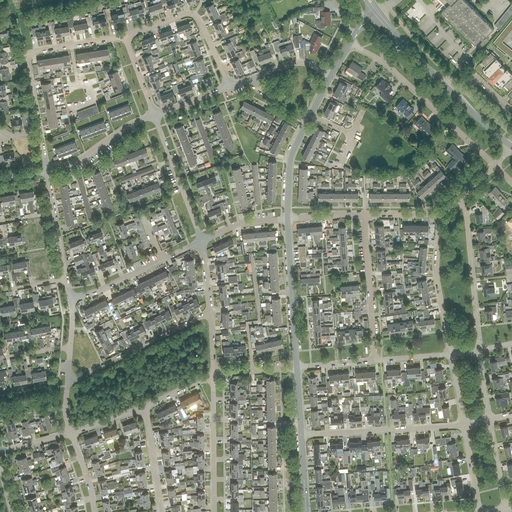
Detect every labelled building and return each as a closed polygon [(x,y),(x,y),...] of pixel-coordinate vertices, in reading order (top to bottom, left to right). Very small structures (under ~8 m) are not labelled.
[(146,10),(143,0),(140,0),(141,3),(135,4),(138,16),(141,16),(144,16),(144,15),(143,11),(146,10)] [(157,12),(153,1),(150,2),(151,6),(148,7),(146,0),(143,0),(146,10),(149,10),(150,15),(151,15),(154,14),(154,13),(157,12)] [(164,3),(162,0),(155,0),(153,1),(157,12),(160,11),(160,12),(163,11),(163,10),(161,4),(164,3)] [(175,6),(172,0),(162,0),(164,3),(167,2),(169,8),(169,9),(172,8),(172,7),(175,6)] [(450,3),(445,8),(443,11),(446,14),(445,15),(452,22),(453,21),(459,27),(458,28),(465,35),(466,34),(473,40),(472,41),(475,45),(480,40),(482,42),(481,42),(481,43),(481,44),(481,45),(482,45),(483,45),(489,39),(486,36),(494,29),(491,26),(491,25),(488,22),(487,22),(487,21),(484,18),(483,18),(477,13),(478,12),(475,9),(473,9),(473,8),(470,5),(464,0),(456,0),(451,5),(450,3)] [(208,13),(217,9),(216,7),(215,7),(213,4),(214,4),(212,1),(207,3),(209,6),(205,7),(205,8),(206,11),(208,13)] [(129,10),(128,6),(127,3),(124,4),(127,13),(130,12),(131,18),(132,19),(135,18),(135,17),(138,16),(135,4),(134,3),(131,4),(133,10),(129,10)] [(124,14),(127,13),(124,4),(122,5),(123,9),(119,10),(119,9),(116,9),(117,13),(119,21),(122,20),(122,21),(125,20),(125,19),(124,14)] [(119,21),(117,13),(111,15),(109,8),(106,9),(108,18),(111,17),(113,23),(113,24),(116,23),(116,22),(119,21)] [(98,18),(101,26),(103,25),(103,26),(107,25),(106,25),(107,25),(106,21),(109,21),(108,18),(106,9),(103,10),(104,13),(99,14),(100,18),(98,18)] [(217,20),(226,16),(224,13),(220,15),(217,9),(208,13),(209,16),(208,17),(210,19),(211,19),(216,17),(217,20)] [(320,12),(321,20),(316,20),(316,27),(319,29),(324,28),(324,25),(330,25),(329,25),(328,19),(329,19),(329,11),(320,12)] [(101,26),(98,18),(98,16),(95,17),(92,18),(90,13),(87,14),(90,25),(93,24),(94,28),(97,28),(97,27),(101,26)] [(80,24),(82,32),(85,32),(88,32),(88,31),(88,25),(90,25),(87,14),(84,15),(87,23),(80,24)] [(216,31),(223,27),(221,21),(227,19),(226,16),(217,20),(219,22),(213,25),(213,26),(214,28),(215,28),(216,31)] [(82,32),(80,24),(74,26),(73,18),(70,19),(71,28),(74,27),(75,33),(76,33),(76,34),(79,33),(82,32)] [(71,28),(70,19),(67,20),(68,27),(61,28),(63,35),(66,35),(66,36),(69,35),(69,34),(70,34),(68,28),(71,28)] [(63,35),(61,28),(55,29),(54,21),(51,22),(52,31),(53,33),(56,32),(56,37),(57,37),(60,37),(60,36),(63,35)] [(49,31),(52,31),(51,22),(48,23),(48,26),(49,30),(46,30),(45,26),(42,27),(44,39),(47,38),(47,39),(50,38),(49,31)] [(190,36),(189,34),(192,33),(191,29),(188,22),(186,23),(186,24),(183,25),(186,35),(187,37),(188,41),(195,39),(193,35),(190,36)] [(44,39),(42,27),(41,24),(38,25),(38,27),(32,28),(34,36),(36,36),(37,40),(38,40),(38,41),(41,40),(41,39),(44,39)] [(184,35),(186,35),(183,25),(180,26),(179,26),(176,27),(179,34),(182,32),(184,35)] [(223,27),(216,31),(217,34),(218,37),(219,36),(219,37),(223,35),(224,38),(234,33),(233,30),(226,33),(223,27)] [(0,36),(7,35),(8,37),(12,36),(11,34),(13,34),(12,30),(7,31),(6,28),(0,29),(0,36)] [(171,41),(170,37),(173,36),(173,34),(171,29),(168,30),(168,31),(165,32),(167,39),(169,42),(171,41)] [(165,40),(167,39),(165,32),(162,33),(161,32),(159,33),(161,40),(165,39),(165,40)] [(180,37),(178,33),(175,33),(176,36),(180,44),(184,42),(185,42),(186,42),(186,40),(183,41),(183,39),(181,40),(180,37)] [(319,42),(321,37),(314,34),(309,43),(311,44),(309,47),(310,53),(316,53),(321,43),(319,42)] [(158,41),(159,41),(158,38),(154,39),(153,35),(150,37),(147,39),(150,47),(153,46),(152,43),(155,42),(158,49),(161,48),(159,45),(158,41)] [(225,51),(233,48),(237,46),(234,40),(236,39),(235,36),(227,40),(228,43),(223,45),(222,46),(223,49),(224,48),(225,51)] [(152,51),(150,47),(147,39),(144,40),(144,39),(141,40),(143,47),(147,46),(148,49),(142,51),(143,55),(152,51)] [(280,43),(278,40),(273,42),(274,44),(274,45),(277,53),(280,52),(282,56),(285,55),(288,54),(283,42),(280,43)] [(186,52),(198,47),(197,44),(198,44),(197,41),(187,45),(188,48),(184,50),(184,53),(186,52)] [(294,51),(291,43),(288,45),(287,41),(283,42),(288,54),(291,52),(291,53),(294,52),(294,51)] [(500,44),(497,47),(504,52),(508,47),(502,42),(500,44)] [(269,61),(272,60),(272,59),(271,55),(274,54),(270,43),(265,45),(266,48),(262,50),(263,54),(266,62),(269,61)] [(10,65),(10,62),(8,62),(6,52),(10,51),(9,47),(3,48),(3,52),(0,52),(0,60),(1,64),(1,63),(2,66),(10,65)] [(186,52),(184,53),(185,55),(188,54),(190,54),(191,57),(194,56),(201,53),(200,50),(199,51),(198,47),(186,52)] [(234,58),(243,54),(242,51),(235,54),(233,48),(225,51),(227,54),(226,54),(227,57),(228,57),(232,55),(234,58)] [(255,54),(254,50),(250,52),(251,56),(252,55),(255,62),(259,61),(260,64),(261,64),(263,63),(266,62),(263,54),(257,56),(256,53),(255,54)] [(500,67),(499,67),(499,68),(497,67),(501,64),(494,57),(496,56),(492,52),(480,64),(484,67),(483,68),(484,70),(483,71),(499,88),(501,87),(502,88),(503,87),(507,90),(511,85),(511,74),(507,70),(504,73),(503,72),(503,71),(504,71),(504,70),(504,69),(504,68),(504,67),(503,67),(502,66),(501,66),(500,67)] [(84,62),(83,53),(76,54),(78,63),(84,62)] [(234,69),(241,65),(238,59),(244,56),(243,54),(234,58),(235,61),(231,62),(231,63),(230,63),(231,66),(232,66),(234,69)] [(146,64),(159,59),(158,56),(155,57),(154,57),(153,57),(152,55),(151,55),(142,58),(143,61),(144,61),(146,64)] [(159,59),(146,64),(147,67),(146,67),(147,70),(154,68),(152,64),(157,63),(160,62),(159,59)] [(191,70),(205,65),(203,62),(204,62),(203,59),(197,61),(198,65),(190,68),(191,70)] [(362,81),(366,76),(360,72),(362,68),(352,62),(346,70),(362,81)] [(246,66),(245,63),(241,65),(234,69),(235,71),(234,72),(235,75),(236,74),(236,75),(244,71),(242,68),(246,66)] [(8,68),(16,67),(15,64),(10,65),(2,66),(3,69),(1,70),(3,80),(10,79),(8,68)] [(205,65),(191,70),(192,73),(194,72),(194,73),(195,72),(196,74),(196,75),(201,73),(208,71),(207,68),(206,68),(205,65)] [(110,80),(119,77),(116,71),(108,74),(110,80)] [(152,82),(166,77),(165,74),(164,73),(161,75),(160,72),(156,74),(149,76),(150,79),(151,79),(152,82)] [(191,80),(194,85),(196,84),(196,82),(200,80),(200,81),(203,79),(206,86),(212,84),(211,81),(210,81),(209,77),(207,78),(206,75),(202,76),(197,78),(191,80)] [(112,86),(121,83),(119,77),(110,80),(112,86)] [(166,77),(152,82),(153,85),(152,85),(154,88),(160,86),(160,85),(161,85),(160,82),(167,79),(166,77)] [(51,85),(54,84),(53,79),(44,80),(44,84),(41,84),(42,91),(51,89),(51,85)] [(194,85),(191,80),(191,79),(188,80),(190,83),(185,85),(185,83),(183,83),(183,86),(186,93),(193,91),(191,88),(194,86),(194,85)] [(386,82),(385,83),(382,80),(376,87),(382,93),(380,95),(388,103),(392,98),(388,94),(392,89),(389,87),(390,86),(386,82)] [(337,88),(346,93),(348,89),(350,90),(351,88),(352,85),(345,82),(344,84),(340,82),(337,88)] [(121,83),(112,86),(114,92),(123,89),(121,83)] [(1,99),(13,97),(12,94),(6,95),(5,85),(0,85),(0,96),(1,99)] [(186,93),(183,86),(177,88),(176,85),(173,86),(176,93),(179,92),(180,96),(186,93)] [(173,94),(176,93),(173,86),(171,87),(172,90),(166,93),(169,100),(175,98),(173,94)] [(346,97),(345,96),(346,93),(337,88),(333,95),(337,97),(336,99),(343,103),(344,101),(345,102),(347,99),(346,97)] [(169,100),(166,93),(165,91),(163,92),(164,94),(160,95),(159,92),(156,93),(159,100),(161,99),(163,103),(169,100)] [(13,97),(1,99),(1,102),(0,102),(0,106),(1,113),(9,112),(7,101),(13,100),(13,99),(13,97)] [(411,112),(413,109),(403,99),(396,107),(399,110),(399,111),(398,112),(398,113),(398,114),(399,115),(400,116),(401,116),(402,115),(403,114),(406,117),(405,117),(408,120),(413,115),(411,112)] [(243,117),(250,104),(244,101),(240,108),(245,110),(243,113),(242,112),(240,115),(243,117)] [(327,108),(334,112),(337,113),(340,106),(341,107),(342,105),(335,101),(334,103),(330,101),(327,108)] [(252,114),(256,107),(250,104),(243,117),(246,118),(248,116),(247,114),(248,112),(252,114)] [(109,112),(112,120),(132,113),(128,105),(109,112)] [(47,115),(56,113),(55,109),(57,109),(57,107),(55,107),(45,109),(47,115)] [(255,123),(261,110),(256,107),(252,114),(256,116),(255,119),(254,118),(252,121),(255,123)] [(331,118),(334,112),(327,108),(324,114),(331,118)] [(264,120),(267,113),(261,110),(255,123),(258,124),(259,121),(259,120),(260,118),(264,120)] [(214,121),(223,117),(220,111),(213,114),(214,118),(213,118),(214,121)] [(267,113),(264,120),(268,122),(267,125),(265,124),(264,127),(267,128),(269,123),(270,123),(273,116),(267,113)] [(29,116),(25,116),(21,117),(21,119),(11,121),(12,129),(23,127),(23,125),(30,124),(29,116)] [(218,126),(225,124),(223,117),(214,121),(215,123),(216,123),(218,126)] [(427,136),(434,128),(421,117),(414,124),(427,136)] [(57,119),(48,121),(49,128),(58,126),(57,119)] [(281,128),(288,131),(291,125),(283,121),(282,124),(283,124),(281,128)] [(79,131),(82,139),(107,130),(103,122),(79,131)] [(217,133),(227,130),(225,124),(218,126),(219,130),(217,130),(216,131),(217,133)] [(178,134),(186,131),(188,130),(187,128),(184,129),(182,125),(175,128),(178,134)] [(285,137),(288,131),(281,128),(280,131),(278,130),(277,133),(285,137)] [(329,137),(330,135),(329,135),(317,128),(314,134),(321,138),(323,133),(325,135),(325,136),(328,137),(329,137)] [(277,133),(275,131),(270,129),(268,132),(275,136),(276,135),(277,136),(276,139),(282,142),(285,137),(277,133)] [(222,138),(229,136),(227,130),(217,133),(218,136),(221,135),(222,138)] [(180,140),(187,138),(186,134),(187,134),(186,131),(178,134),(180,140)] [(325,147),(327,144),(322,141),(321,143),(319,142),(321,138),(314,134),(311,140),(323,146),(325,147)] [(223,145),(232,142),(229,136),(222,138),(224,142),(222,143),(219,144),(220,146),(223,145)] [(423,147),(428,141),(424,137),(419,143),(423,147)] [(191,143),(190,141),(188,141),(187,138),(180,140),(182,147),(191,143)] [(280,148),(282,142),(276,139),(274,143),(272,142),(271,144),(280,148)] [(269,147),(270,147),(271,147),(270,151),(277,154),(280,148),(271,144),(269,143),(264,140),(262,144),(267,146),(269,147)] [(319,147),(322,149),(323,146),(311,140),(308,145),(315,149),(317,144),(320,146),(319,147)] [(30,142),(19,144),(20,152),(31,150),(30,142)] [(74,142),(55,149),(58,158),(77,150),(74,142)] [(232,142),(223,145),(224,148),(225,147),(227,151),(234,148),(232,142)] [(190,147),(192,146),(191,143),(182,147),(185,153),(192,150),(190,147)] [(460,164),(466,158),(455,148),(456,147),(452,144),(446,150),(454,158),(447,166),(452,171),(459,163),(460,164)] [(313,153),(315,149),(308,145),(305,151),(318,157),(319,154),(316,153),(315,154),(313,153)] [(138,150),(140,157),(144,156),(145,158),(147,157),(144,148),(138,150)] [(137,159),(140,157),(138,150),(132,153),(135,161),(138,160),(137,159)] [(193,153),(192,150),(185,153),(187,159),(197,155),(196,152),(193,153)] [(316,160),(318,157),(305,151),(302,157),(309,160),(311,156),(314,157),(313,158),(316,160)] [(0,156),(2,164),(5,163),(5,162),(15,160),(14,153),(3,154),(3,155),(0,156)] [(132,162),(135,161),(132,153),(126,155),(128,162),(132,161),(132,162)] [(125,163),(128,162),(126,155),(119,157),(123,166),(125,165),(125,163)] [(197,155),(187,159),(189,165),(196,163),(195,159),(196,158),(198,157),(197,155)] [(120,167),(123,166),(119,157),(113,160),(116,167),(120,165),(120,167)] [(436,175),(441,180),(446,176),(440,169),(438,167),(435,163),(432,166),(435,170),(435,169),(438,172),(439,173),(436,175)] [(234,176),(243,174),(242,171),(240,172),(239,168),(232,169),(234,176)] [(441,180),(436,175),(434,177),(431,174),(427,170),(425,172),(428,176),(430,178),(436,185),(441,180)] [(93,182),(101,178),(99,172),(92,175),(93,178),(92,179),(93,182)] [(235,182),(242,181),(242,177),(243,177),(243,174),(234,176),(235,182)] [(219,180),(216,181),(214,175),(211,176),(212,177),(209,178),(210,185),(211,187),(219,184),(219,180)] [(96,187),(104,184),(101,178),(93,182),(93,184),(95,183),(96,187)] [(210,185),(209,178),(208,178),(205,179),(206,180),(203,181),(209,198),(212,197),(211,197),(210,194),(211,194),(210,190),(209,191),(207,186),(210,185)] [(432,189),(436,185),(430,178),(428,180),(429,181),(427,184),(432,189)] [(157,181),(156,179),(154,180),(155,183),(151,185),(154,192),(160,190),(157,181)] [(209,198),(203,181),(199,182),(199,181),(196,183),(197,184),(194,185),(196,190),(199,189),(199,192),(202,191),(204,196),(201,197),(202,201),(209,198)] [(421,187),(419,185),(415,181),(412,183),(418,189),(419,189),(420,190),(417,192),(422,198),(427,193),(421,187)] [(97,194),(106,190),(104,184),(96,187),(98,191),(96,191),(97,194)] [(427,193),(432,189),(427,184),(424,186),(423,185),(421,187),(427,193)] [(148,194),(154,192),(151,185),(148,186),(147,185),(145,186),(148,194)] [(128,187),(130,191),(130,193),(126,194),(129,201),(136,199),(132,190),(132,189),(131,186),(128,187)] [(142,197),(148,194),(145,186),(142,187),(142,188),(139,189),(142,197)] [(238,195),(245,193),(244,190),(246,189),(248,188),(248,186),(237,189),(238,195)] [(501,206),(507,200),(495,187),(489,193),(501,206)] [(136,199),(142,197),(139,189),(135,191),(135,189),(132,190),(136,199)] [(101,199),(108,196),(106,190),(97,194),(96,194),(96,197),(98,196),(100,196),(101,199)] [(29,192),(26,192),(27,200),(28,202),(28,203),(30,213),(33,212),(31,200),(34,199),(33,191),(32,191),(29,191),(29,192)] [(62,199),(69,198),(68,194),(70,194),(69,191),(60,193),(62,199)] [(20,197),(18,198),(18,200),(18,203),(19,208),(20,214),(24,214),(22,208),(21,204),(22,203),(22,204),(28,203),(28,202),(27,200),(26,192),(23,193),(23,192),(20,193),(19,193),(20,197)] [(10,195),(7,196),(8,204),(9,206),(12,205),(12,203),(15,203),(15,204),(18,203),(18,200),(18,198),(17,195),(14,195),(14,194),(10,194),(10,195)] [(8,204),(7,196),(4,196),(4,195),(1,196),(1,197),(0,197),(2,203),(0,202),(0,210),(0,212),(3,211),(2,205),(8,204)] [(100,207),(111,202),(108,196),(101,199),(102,203),(99,204),(100,207)] [(251,199),(239,201),(241,208),(248,206),(247,202),(249,202),(249,201),(251,201),(251,199)] [(213,217),(216,216),(213,209),(211,203),(210,201),(207,202),(207,203),(207,205),(208,204),(211,211),(207,213),(210,219),(213,218),(213,217)] [(111,202),(100,207),(101,209),(105,208),(106,211),(113,209),(111,202)] [(220,210),(224,209),(222,202),(212,206),(211,203),(213,209),(216,216),(219,215),(222,214),(220,210)] [(64,212),(71,211),(71,207),(73,207),(72,203),(63,205),(64,212)] [(152,218),(169,212),(168,209),(168,208),(167,205),(161,208),(162,212),(152,216),(152,218)] [(479,208),(481,211),(480,211),(481,214),(476,214),(477,222),(482,221),(482,223),(486,222),(485,217),(488,217),(487,209),(483,205),(479,208)] [(505,214),(500,208),(494,213),(494,214),(499,219),(505,214)] [(165,220),(172,218),(171,215),(170,215),(169,212),(152,218),(154,221),(164,217),(165,220)] [(74,217),(65,218),(66,225),(74,224),(73,220),(75,220),(74,219),(77,219),(76,216),(74,217)] [(157,230),(174,224),(172,221),(173,220),(172,218),(165,220),(167,224),(156,228),(157,230)] [(136,224),(135,222),(131,224),(124,226),(123,223),(116,226),(117,228),(118,228),(119,231),(126,228),(132,226),(136,224)] [(175,227),(174,224),(157,230),(158,233),(163,231),(164,234),(177,229),(175,227)] [(410,234),(410,226),(403,225),(403,230),(400,230),(400,236),(403,236),(403,234),(410,234)] [(126,228),(119,231),(121,234),(120,234),(121,238),(128,235),(126,231),(127,231),(126,228)] [(483,243),(491,243),(491,240),(487,240),(487,239),(485,239),(485,233),(491,233),(491,228),(482,229),(483,232),(478,232),(478,240),(482,240),(483,243)] [(16,245),(14,236),(8,238),(7,229),(4,230),(6,243),(9,242),(9,246),(10,246),(13,246),(13,245),(16,245)] [(100,248),(101,251),(104,250),(101,243),(104,242),(102,237),(100,230),(97,231),(97,232),(94,233),(97,240),(100,248)] [(27,233),(24,234),(25,240),(28,239),(29,243),(35,242),(33,232),(33,231),(27,232),(27,233)] [(39,231),(33,232),(35,242),(44,241),(43,235),(40,235),(39,231)] [(95,241),(97,240),(94,233),(91,235),(91,234),(88,235),(89,239),(87,239),(89,244),(92,243),(92,241),(94,240),(95,241)] [(22,241),(25,241),(24,237),(24,234),(21,234),(21,235),(14,236),(16,245),(19,244),(19,245),(22,244),(22,241)] [(76,240),(80,251),(82,250),(81,245),(83,244),(83,246),(86,245),(85,240),(83,241),(81,237),(78,238),(79,239),(76,240)] [(380,245),(381,248),(388,247),(393,247),(393,245),(389,245),(389,241),(385,241),(384,238),(376,239),(376,245),(380,245)] [(161,248),(176,243),(175,239),(166,242),(165,241),(160,242),(161,248)] [(225,242),(228,249),(231,248),(230,247),(233,245),(230,239),(227,240),(228,241),(225,242)] [(73,253),(80,251),(76,240),(73,242),(72,241),(69,242),(70,243),(69,244),(68,245),(69,247),(70,248),(71,248),(73,253)] [(219,245),(221,251),(225,249),(226,250),(228,249),(225,242),(222,244),(221,243),(219,244),(219,245)] [(223,255),(223,254),(221,251),(219,245),(216,246),(216,245),(213,247),(216,253),(217,256),(220,254),(221,256),(223,255)] [(484,257),(484,261),(490,261),(494,260),(494,256),(490,257),(489,249),(495,249),(494,245),(486,246),(486,248),(485,248),(485,249),(479,250),(480,258),(484,257)] [(377,251),(377,257),(386,256),(385,252),(388,252),(388,247),(381,248),(381,250),(377,251)] [(134,248),(127,251),(128,254),(127,255),(129,258),(136,255),(134,252),(135,251),(134,248)] [(103,257),(107,268),(111,267),(111,268),(114,266),(111,259),(111,260),(111,258),(108,259),(105,253),(104,250),(101,251),(102,254),(103,257)] [(82,258),(89,275),(92,274),(92,275),(95,273),(93,266),(90,268),(88,263),(88,264),(87,262),(86,260),(85,257),(82,258)] [(45,262),(44,258),(38,259),(40,269),(49,268),(48,262),(45,262)] [(86,276),(89,275),(82,258),(75,261),(76,264),(81,262),(82,267),(77,269),(79,276),(82,275),(83,278),(86,277),(86,276)] [(33,264),(29,265),(30,271),(40,269),(38,259),(32,260),(33,264)] [(217,271),(228,270),(229,270),(228,266),(233,265),(232,263),(235,262),(235,259),(226,260),(226,264),(215,265),(216,268),(217,271)] [(19,262),(20,270),(27,269),(27,270),(28,276),(31,276),(30,271),(29,265),(29,263),(29,261),(25,261),(22,261),(22,262),(19,262)] [(490,265),(490,261),(484,261),(485,265),(481,266),(482,274),(487,273),(487,275),(493,275),(492,265),(490,265)] [(14,272),(20,270),(19,262),(16,263),(16,262),(13,263),(12,264),(13,270),(11,270),(12,279),(12,281),(16,280),(14,272)] [(425,272),(426,266),(411,264),(404,263),(404,265),(407,265),(407,267),(416,268),(416,271),(413,270),(413,275),(417,276),(417,275),(421,275),(422,272),(425,272)] [(0,266),(2,274),(8,273),(9,281),(12,281),(12,279),(11,270),(10,264),(6,265),(6,264),(3,264),(3,265),(0,266)] [(228,270),(217,271),(217,275),(216,275),(217,278),(224,277),(223,273),(228,273),(234,272),(233,269),(229,270),(228,270)] [(172,278),(170,275),(169,273),(167,274),(166,271),(162,272),(162,271),(160,272),(164,281),(164,282),(167,280),(168,282),(171,281),(170,279),(172,278)] [(161,282),(164,281),(160,272),(158,273),(158,274),(155,276),(160,286),(162,285),(161,282)] [(160,286),(155,276),(151,278),(151,277),(149,278),(153,286),(154,287),(156,286),(157,287),(160,286)] [(196,281),(195,277),(184,279),(184,281),(188,281),(188,284),(189,288),(197,286),(197,281),(196,281)] [(150,287),(153,286),(149,278),(147,279),(144,281),(149,291),(151,290),(150,287)] [(421,287),(427,286),(426,280),(420,281),(420,282),(416,283),(417,285),(416,285),(416,286),(412,286),(413,289),(417,288),(421,287)] [(146,293),(149,291),(144,281),(141,283),(140,282),(138,283),(139,285),(137,287),(140,294),(146,291),(146,293)] [(484,295),(484,296),(490,295),(495,295),(494,287),(494,284),(488,285),(488,288),(483,288),(484,292),(483,292),(483,295),(484,295)] [(140,294),(137,287),(134,288),(133,287),(131,288),(132,289),(129,291),(134,301),(136,300),(135,298),(141,296),(140,294)] [(131,302),(134,301),(129,291),(125,292),(124,292),(123,293),(127,301),(130,299),(131,302)] [(36,300),(35,295),(34,293),(31,294),(33,302),(26,303),(28,311),(31,311),(34,311),(34,310),(35,310),(33,304),(36,303),(36,300)] [(124,302),(127,301),(123,293),(120,294),(121,294),(118,296),(123,306),(125,305),(124,302)] [(39,301),(38,294),(35,295),(36,300),(36,303),(39,303),(40,309),(41,309),(41,310),(44,309),(44,308),(47,308),(45,299),(39,301)] [(266,303),(266,306),(280,305),(279,298),(275,298),(275,295),(269,296),(269,299),(272,299),(272,304),(269,304),(269,302),(266,302),(266,303)] [(45,299),(47,308),(50,307),(50,308),(53,307),(53,306),(53,302),(56,302),(55,297),(52,298),(48,299),(48,296),(45,296),(45,299)] [(120,308),(123,306),(118,296),(114,298),(114,297),(112,298),(113,301),(110,302),(113,307),(116,306),(119,304),(120,308)] [(192,297),(189,298),(194,308),(198,307),(200,306),(196,298),(193,300),(192,297)] [(230,305),(230,300),(230,297),(226,298),(220,299),(220,302),(220,305),(227,304),(227,306),(230,305)] [(15,313),(15,312),(18,312),(17,307),(16,298),(13,299),(14,305),(8,306),(9,314),(12,314),(12,315),(15,314),(15,313)] [(28,311),(26,303),(20,304),(19,298),(16,298),(17,307),(20,306),(21,312),(22,312),(22,313),(25,312),(28,311)] [(185,303),(189,312),(191,311),(191,310),(194,308),(189,298),(187,299),(188,301),(185,303)] [(422,309),(426,309),(425,305),(431,304),(430,298),(423,299),(419,300),(415,300),(415,303),(420,302),(420,306),(416,306),(417,310),(422,309)] [(113,307),(110,302),(108,303),(105,299),(103,300),(104,300),(100,302),(105,312),(108,311),(106,308),(109,307),(110,309),(113,307)] [(9,314),(8,306),(1,308),(0,302),(0,314),(2,315),(2,316),(3,316),(6,316),(6,315),(9,314)] [(103,314),(105,312),(100,302),(97,304),(96,303),(95,304),(98,312),(101,311),(103,314)] [(187,313),(189,312),(185,303),(182,304),(181,302),(179,303),(184,314),(187,312),(187,313)] [(180,315),(184,314),(179,303),(176,304),(178,307),(175,309),(173,306),(170,307),(174,315),(177,314),(178,317),(180,316),(180,315)] [(96,313),(98,312),(95,304),(93,305),(93,306),(89,308),(94,318),(97,316),(96,313)] [(494,315),(492,315),(492,312),(497,312),(496,307),(490,307),(491,310),(486,311),(487,318),(493,318),(493,319),(494,320),(496,320),(495,315),(494,315)] [(97,324),(94,318),(89,308),(86,309),(86,308),(84,309),(87,316),(85,317),(87,320),(88,320),(91,319),(91,320),(93,323),(90,324),(92,327),(97,324)] [(161,310),(166,320),(170,318),(170,319),(172,318),(168,310),(165,311),(164,308),(161,310)] [(427,320),(428,327),(435,326),(434,319),(430,319),(429,315),(428,308),(426,309),(422,309),(423,312),(425,312),(427,320)] [(163,322),(166,320),(161,310),(159,311),(160,314),(157,316),(161,323),(163,322)] [(161,323),(157,316),(156,312),(150,315),(155,326),(159,324),(161,323)] [(427,320),(425,312),(423,312),(424,320),(419,321),(420,328),(428,327),(427,320)] [(155,326),(150,315),(149,313),(147,314),(150,319),(146,321),(144,322),(146,328),(147,330),(156,326),(155,326)] [(405,316),(406,319),(407,330),(414,329),(412,321),(409,321),(408,316),(405,316)] [(231,319),(222,319),(222,323),(221,323),(222,326),(226,326),(226,328),(232,327),(232,319),(231,319)] [(144,329),(146,328),(144,322),(141,323),(142,325),(139,327),(137,324),(135,325),(140,335),(144,334),(146,333),(144,329)] [(355,325),(357,337),(363,336),(362,328),(359,328),(358,322),(355,322),(355,325)] [(98,337),(108,332),(109,331),(110,331),(109,328),(107,329),(104,331),(103,328),(105,327),(104,323),(98,326),(100,329),(95,332),(96,334),(97,334),(98,337)] [(131,331),(135,339),(137,338),(137,337),(140,335),(135,325),(133,326),(134,329),(131,331)] [(351,338),(350,329),(346,330),(346,326),(343,326),(345,339),(351,338)] [(32,337),(38,336),(37,328),(34,328),(33,327),(30,327),(31,329),(30,329),(31,332),(28,332),(28,335),(29,339),(30,343),(33,343),(32,337)] [(133,340),(135,339),(131,331),(130,329),(127,330),(127,329),(120,332),(123,338),(124,339),(127,337),(129,341),(133,339),(133,340)] [(25,336),(24,330),(18,331),(19,339),(20,341),(22,341),(22,339),(25,338),(26,339),(29,339),(28,335),(25,336)] [(100,343),(108,339),(107,336),(110,334),(109,331),(108,332),(98,337),(100,340),(99,341),(100,343)] [(13,340),(11,332),(8,333),(8,332),(5,332),(5,333),(6,339),(3,340),(4,346),(7,345),(6,342),(13,340)] [(264,338),(263,333),(259,334),(263,351),(270,349),(268,342),(264,343),(264,341),(263,339),(264,338)] [(263,351),(259,334),(257,335),(256,335),(257,340),(258,343),(259,343),(259,344),(256,344),(255,345),(256,350),(257,352),(263,351)] [(124,339),(123,338),(118,341),(120,346),(122,345),(126,343),(124,339)] [(274,339),(276,348),(282,346),(281,339),(277,340),(276,338),(274,339)] [(102,344),(103,348),(114,343),(112,340),(109,342),(108,339),(100,343),(101,345),(102,344)] [(270,349),(276,348),(274,339),(271,340),(271,341),(268,342),(270,349)] [(117,341),(114,343),(103,348),(105,354),(114,350),(113,348),(116,346),(116,345),(119,344),(117,341)] [(238,342),(235,343),(236,354),(240,354),(240,355),(242,354),(242,351),(245,351),(245,346),(241,346),(241,344),(238,344),(238,342)] [(497,364),(502,364),(503,365),(506,365),(505,357),(502,358),(495,359),(496,361),(491,362),(492,371),(498,370),(497,364)] [(29,376),(27,367),(26,361),(23,362),(25,374),(19,375),(20,384),(24,383),(24,384),(26,383),(26,382),(27,382),(26,376),(29,376)] [(442,369),(437,370),(436,363),(430,364),(431,368),(428,368),(429,374),(436,373),(437,375),(435,375),(436,380),(444,378),(444,377),(444,375),(443,375),(442,369)] [(39,380),(38,372),(32,373),(30,367),(27,367),(29,376),(32,375),(33,381),(34,382),(37,381),(36,381),(39,380)] [(408,377),(414,376),(414,368),(411,368),(411,367),(408,368),(408,372),(404,372),(405,381),(405,387),(410,386),(409,380),(408,380),(408,377)] [(414,368),(414,376),(415,380),(418,379),(417,377),(421,377),(421,380),(425,379),(424,371),(421,371),(421,367),(420,367),(417,367),(417,368),(414,368)] [(38,372),(39,380),(43,380),(46,380),(45,379),(46,379),(45,371),(41,371),(41,368),(37,369),(38,372)] [(401,381),(405,381),(404,372),(401,373),(401,369),(400,369),(400,368),(397,369),(394,369),(395,382),(397,382),(398,380),(397,377),(401,377),(401,381)] [(20,384),(19,375),(18,371),(15,372),(16,376),(12,376),(11,369),(8,370),(10,382),(13,381),(14,385),(17,385),(17,384),(20,384)] [(395,382),(394,369),(391,370),(391,369),(388,369),(388,370),(388,374),(384,374),(385,383),(385,384),(389,383),(389,382),(388,378),(392,378),(392,382),(393,385),(395,385),(395,382)] [(369,371),(370,383),(370,384),(370,387),(373,387),(372,380),(376,379),(376,385),(380,385),(379,374),(376,375),(375,371),(375,370),(372,371),(369,371)] [(348,373),(348,372),(345,373),(342,374),(343,382),(343,384),(345,384),(345,382),(349,381),(350,385),(349,385),(349,388),(353,388),(353,385),(352,378),(349,379),(349,373),(348,373)] [(363,380),(363,372),(360,372),(356,372),(356,378),(353,378),(353,385),(353,388),(354,388),(354,391),(358,391),(358,385),(357,385),(357,381),(363,380)] [(336,383),(336,374),(333,374),(330,374),(330,375),(329,375),(330,381),(327,381),(328,393),(332,393),(332,387),(330,387),(330,383),(334,383),(334,385),(336,386),(337,386),(336,383)] [(509,374),(504,374),(498,375),(498,378),(493,379),(494,388),(503,386),(502,379),(509,378),(509,374)] [(230,390),(237,390),(237,385),(242,385),(242,382),(235,382),(235,383),(230,383),(230,390)] [(441,389),(440,385),(432,387),(433,392),(437,392),(438,398),(434,399),(434,400),(432,400),(432,403),(435,403),(443,401),(442,399),(443,399),(444,398),(443,398),(447,397),(447,396),(447,394),(445,388),(441,389)] [(235,400),(244,400),(244,395),(242,395),(240,395),(240,390),(237,390),(230,390),(230,396),(235,396),(235,398),(235,400)] [(197,407),(200,407),(198,402),(201,400),(197,393),(194,394),(191,396),(195,403),(197,407)] [(508,404),(507,399),(510,399),(509,394),(501,395),(501,398),(496,398),(497,406),(505,405),(505,404),(508,404)] [(195,403),(191,396),(188,397),(186,399),(189,406),(195,403)] [(190,408),(189,406),(186,399),(183,400),(182,400),(180,401),(180,402),(183,409),(180,410),(185,419),(187,417),(183,409),(187,407),(188,409),(190,408)] [(393,420),(399,420),(399,407),(398,401),(396,401),(396,399),(390,399),(391,407),(396,407),(396,410),(394,410),(394,414),(393,414),(393,420)] [(230,410),(240,410),(240,404),(242,404),(244,404),(244,400),(235,400),(235,403),(230,403),(230,410)] [(423,408),(422,404),(422,400),(419,400),(419,405),(420,419),(426,418),(426,415),(430,415),(430,408),(423,408)] [(444,407),(443,404),(443,401),(434,403),(435,408),(438,407),(438,411),(443,410),(444,417),(451,416),(450,415),(450,412),(449,406),(444,407)] [(185,419),(180,410),(178,412),(174,404),(174,405),(173,404),(171,405),(171,406),(168,407),(172,415),(175,421),(177,419),(178,418),(177,417),(176,416),(175,413),(178,412),(182,420),(185,419)] [(414,419),(414,420),(417,420),(417,419),(420,419),(419,405),(416,405),(416,408),(416,410),(416,411),(414,411),(413,409),(412,409),(412,404),(409,404),(409,407),(410,415),(414,415),(414,419)] [(172,415),(168,407),(168,408),(167,407),(165,408),(165,409),(162,410),(166,418),(172,415)] [(374,408),(374,421),(380,421),(380,417),(384,417),(384,408),(379,408),(380,412),(377,412),(376,407),(374,408)] [(399,407),(399,420),(405,419),(405,416),(410,415),(409,407),(404,407),(405,410),(402,410),(402,407),(399,407)] [(160,421),(166,418),(162,410),(159,412),(159,411),(156,412),(157,413),(156,413),(160,421)] [(244,420),(244,416),(244,415),(242,415),(240,415),(240,410),(230,410),(230,416),(234,416),(234,420),(244,420)] [(38,425),(49,420),(47,414),(44,415),(42,411),(37,413),(38,417),(39,417),(40,420),(35,422),(35,421),(30,423),(30,424),(28,424),(29,427),(33,426),(36,425),(38,425)] [(16,429),(16,428),(15,424),(18,423),(17,420),(13,421),(13,422),(6,424),(8,431),(16,429)] [(49,420),(38,425),(40,431),(51,427),(49,420)] [(241,424),(244,424),(244,420),(234,420),(234,423),(230,423),(231,430),(238,430),(241,429),(241,424)] [(133,436),(135,436),(136,435),(134,430),(138,429),(136,421),(135,421),(132,422),(132,423),(129,424),(132,431),(133,436)] [(125,433),(132,431),(129,424),(126,425),(126,424),(123,425),(123,426),(125,433)] [(511,425),(511,426),(501,427),(502,437),(509,436),(508,430),(511,428),(511,425)] [(24,427),(22,427),(20,427),(16,428),(16,429),(8,431),(10,438),(18,436),(18,435),(20,434),(20,435),(24,434),(24,436),(30,434),(29,427),(24,428),(24,427)] [(110,430),(112,438),(119,436),(116,428),(115,428),(113,428),(113,429),(110,430)] [(106,440),(112,438),(110,430),(107,431),(106,431),(104,432),(104,433),(106,440)] [(233,437),(233,440),(243,440),(243,434),(238,434),(238,430),(231,430),(231,437),(233,437)] [(107,454),(106,451),(101,438),(98,439),(97,435),(96,435),(96,434),(93,435),(94,436),(91,437),(93,445),(99,443),(102,449),(103,452),(104,455),(107,454)] [(87,447),(93,445),(91,437),(88,438),(87,437),(84,438),(85,439),(84,439),(87,447)] [(436,446),(436,448),(439,448),(439,446),(447,445),(448,450),(449,449),(450,456),(449,456),(449,457),(458,455),(457,446),(456,447),(455,442),(452,443),(450,437),(435,439),(436,446)] [(173,438),(160,440),(161,446),(165,446),(165,448),(172,447),(172,444),(170,445),(170,441),(171,441),(174,440),(173,438)] [(231,443),(231,450),(238,450),(241,450),(241,444),(246,444),(246,446),(251,445),(251,439),(243,440),(233,440),(233,443),(231,443)] [(397,440),(396,440),(397,443),(395,443),(395,444),(391,444),(392,451),(395,451),(395,448),(396,448),(400,448),(401,453),(404,453),(403,451),(403,439),(399,439),(397,439),(397,440)] [(54,456),(61,454),(60,451),(59,448),(53,449),(53,448),(46,451),(47,454),(53,452),(54,456)] [(165,452),(164,452),(162,452),(162,453),(163,458),(170,457),(176,456),(175,454),(171,455),(170,448),(164,449),(165,452)] [(234,459),(243,460),(245,460),(245,454),(238,454),(238,450),(231,450),(231,457),(234,457),(234,459)] [(49,463),(51,468),(53,467),(59,465),(62,464),(61,461),(63,460),(63,459),(62,457),(61,454),(54,456),(55,459),(52,460),(51,461),(52,463),(49,463)] [(176,459),(176,456),(170,457),(163,458),(163,464),(164,464),(164,465),(172,464),(172,460),(176,459)] [(316,463),(316,466),(321,466),(323,466),(323,460),(328,460),(328,456),(315,457),(315,460),(313,460),(314,463),(316,463)] [(19,465),(32,462),(31,459),(27,460),(26,457),(16,460),(16,462),(18,462),(19,465)] [(231,470),(238,470),(238,469),(242,469),(242,464),(243,464),(243,460),(234,459),(234,463),(231,463),(231,470)] [(94,469),(104,466),(107,465),(106,462),(99,464),(98,461),(92,463),(93,463),(92,464),(94,469)] [(451,474),(461,473),(459,463),(454,464),(454,461),(448,462),(449,468),(450,468),(451,474)] [(30,473),(29,469),(28,466),(32,465),(32,462),(19,465),(20,469),(18,469),(19,472),(23,471),(24,475),(30,473)] [(53,467),(51,468),(52,472),(55,472),(57,471),(58,476),(59,476),(67,473),(66,470),(67,470),(66,467),(65,467),(64,467),(62,464),(59,465),(53,467)] [(104,466),(94,469),(96,475),(102,473),(105,473),(103,469),(105,468),(104,466)] [(316,475),(323,475),(323,473),(322,473),(321,466),(316,466),(316,469),(314,469),(314,472),(316,472),(316,475)] [(236,476),(236,480),(243,480),(243,477),(245,477),(245,473),(238,473),(238,470),(231,470),(231,476),(236,476)] [(145,473),(145,472),(135,474),(136,477),(132,477),(133,481),(146,479),(145,473)] [(32,480),(31,477),(30,473),(24,475),(25,478),(21,480),(23,486),(37,482),(36,479),(32,480)] [(67,473),(59,476),(61,480),(58,480),(56,481),(55,481),(56,485),(59,484),(60,486),(66,484),(68,483),(67,480),(70,479),(69,479),(70,478),(69,476),(68,476),(67,473)] [(173,476),(165,477),(166,483),(167,483),(167,484),(173,483),(176,482),(176,478),(180,478),(179,475),(173,476)] [(457,479),(455,479),(455,478),(452,479),(452,480),(451,480),(452,486),(456,485),(457,492),(464,491),(464,490),(463,488),(462,482),(457,483),(457,479)] [(106,480),(105,480),(99,482),(98,482),(100,488),(116,484),(116,481),(113,482),(113,481),(109,482),(107,483),(106,480)] [(245,480),(243,480),(236,480),(237,483),(231,483),(231,484),(231,490),(238,490),(238,484),(243,484),(245,484),(245,480)] [(362,488),(363,501),(366,501),(366,502),(369,501),(368,494),(368,489),(364,489),(364,486),(365,486),(365,480),(361,481),(362,488)] [(30,494),(36,493),(34,486),(38,485),(37,482),(23,486),(25,492),(29,491),(30,494)] [(425,489),(424,482),(422,482),(423,495),(426,495),(426,496),(429,496),(429,495),(429,492),(432,492),(431,484),(428,484),(429,488),(425,489)] [(60,486),(61,491),(66,489),(67,492),(63,493),(62,493),(62,496),(64,495),(67,494),(74,493),(73,490),(73,487),(72,487),(72,486),(70,487),(68,483),(66,484),(60,486)] [(316,494),(323,493),(323,490),(326,490),(326,489),(331,489),(331,484),(322,484),(321,484),(321,487),(317,488),(317,491),(316,491),(316,494)] [(386,488),(383,488),(383,486),(383,484),(380,484),(380,486),(381,499),(384,499),(384,500),(387,500),(387,499),(387,497),(390,497),(389,488),(386,489),(386,488)] [(404,497),(403,484),(400,484),(400,487),(397,487),(397,488),(394,488),(394,494),(398,494),(398,497),(399,497),(399,498),(401,498),(401,497),(404,497)] [(114,488),(114,485),(100,488),(101,494),(102,494),(102,495),(108,493),(107,489),(114,488)] [(338,490),(339,503),(342,503),(342,504),(345,503),(345,502),(345,496),(344,494),(347,494),(346,487),(343,487),(344,494),(341,494),(341,490),(338,490)] [(137,501),(149,499),(149,494),(148,494),(148,493),(144,494),(144,490),(136,491),(136,495),(140,495),(140,498),(136,499),(137,501)] [(237,500),(243,500),(243,497),(243,495),(238,495),(238,490),(231,490),(231,496),(237,496),(237,500)] [(28,505),(38,503),(36,498),(39,497),(38,492),(36,493),(30,494),(31,497),(27,499),(28,505)] [(74,496),(74,493),(67,494),(64,495),(62,496),(63,498),(62,498),(64,505),(65,505),(71,504),(70,501),(75,499),(75,498),(76,498),(75,496),(74,496)] [(176,495),(168,496),(169,502),(170,502),(176,501),(176,498),(182,497),(181,494),(176,495)] [(231,510),(239,510),(239,504),(246,504),(246,500),(243,500),(237,500),(237,503),(231,503),(231,510)] [(35,511),(40,511),(43,511),(42,508),(40,509),(39,505),(41,504),(40,502),(38,503),(28,505),(30,511),(35,510),(35,511)]
